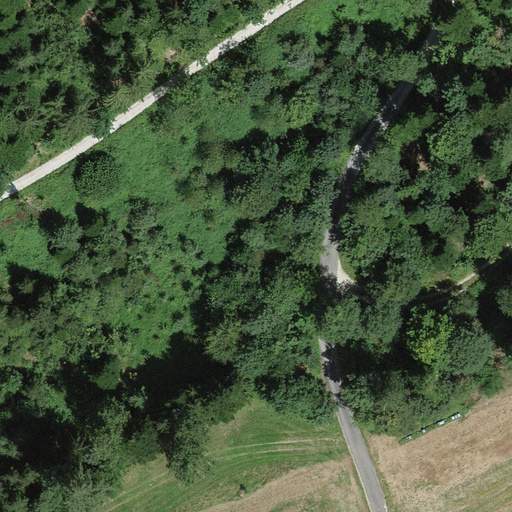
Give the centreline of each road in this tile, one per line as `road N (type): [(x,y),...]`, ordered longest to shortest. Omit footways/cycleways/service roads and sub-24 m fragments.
road 1 (unclassified): [(452,0),(337,192),(318,280),(326,369),(374,511)]
road 2 (track): [(297,0),(0,196)]
road 3 (track): [(318,280),(387,305),(437,299),(511,243)]
